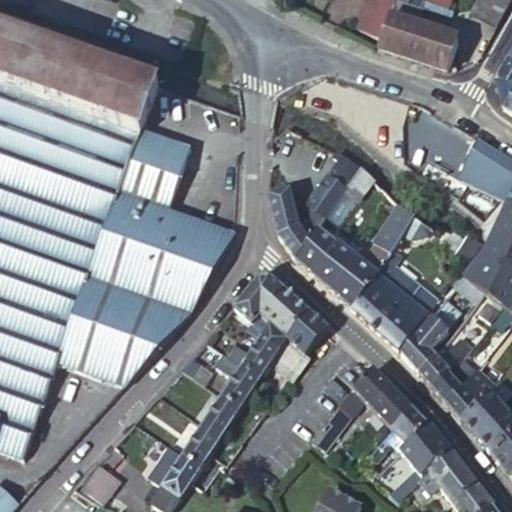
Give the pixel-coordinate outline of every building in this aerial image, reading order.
[(382,43),(385,36),(395,4),(396,0),(373,0),(359,32),(382,43)] [(407,0),(405,7),(413,10),(418,1),(418,0),(407,0)] [(418,0),(418,1),(429,6),(445,11),(449,0),(418,0)] [(511,0),(487,0),(474,24),(495,35),(511,1),(511,0)] [(413,10),(422,13),(426,15),(429,6),(418,1),(413,10)] [(382,43),(379,55),(412,66),(447,77),(451,67),(458,44),(416,30),(422,13),(413,10),(405,7),(395,4),(385,36),(382,43)] [(0,452),(22,460),(57,367),(125,393),(186,326),(190,320),(202,299),(236,239),(236,235),(169,213),(131,201),(150,140),(142,137),(159,91),(0,35),(0,452)] [(504,115),(511,119),(511,62),(509,60),(496,82),(504,115)] [(131,201),(169,213),(188,153),(150,140),(131,201)] [(506,208),(511,195),(511,164),(479,144),(457,183),(499,204),(506,208)] [(284,174),(270,174),(268,200),(278,240),(295,263),(316,233),(343,194),(359,172),(350,166),(336,155),(332,161),(338,165),(297,224),(289,194),(293,193),(290,181),(286,182),(284,174)] [(369,182),(359,172),(343,194),(354,204),(369,182)] [(375,188),(369,182),(354,204),(370,216),(383,196),(375,188)] [(511,195),(506,208),(487,247),(482,258),(462,282),(504,312),(511,317),(511,195)] [(380,223),(392,206),(389,203),(383,196),(370,216),(380,223)] [(316,233),(295,263),(314,280),(351,314),(379,280),(379,278),(415,221),(409,218),(396,210),(367,254),(361,250),(359,252),(342,239),(337,247),(328,241),(316,233)] [(379,280),(351,314),(370,332),(399,295),(403,290),(405,288),(390,276),(415,242),(429,239),(433,235),(448,245),(453,236),(436,231),(430,229),(423,226),(415,221),(379,278),(379,280)] [(337,247),(342,239),(334,233),(328,241),(337,247)] [(472,260),(481,246),(453,236),(448,245),(468,257),(472,260)] [(468,257),(448,245),(424,279),(429,282),(438,289),(442,292),(468,257)] [(261,343),(281,355),(308,315),(288,296),(271,282),(264,282),(259,282),(234,313),(253,330),(248,335),(261,343)] [(420,291),(429,298),(438,289),(429,282),(420,291)] [(459,288),(440,313),(450,320),(469,295),(459,288)] [(403,290),(399,295),(409,303),(413,298),(403,290)] [(399,295),(370,332),(397,355),(421,326),(438,304),(429,298),(420,291),(413,298),(409,303),(399,295)] [(477,319),(490,329),(500,317),(487,307),(477,319)] [(308,315),(281,355),(272,369),(289,383),(294,387),(311,364),(305,359),(329,334),(324,329),(308,315)] [(510,325),(500,317),(490,329),(489,330),(499,338),(510,325)] [(431,322),(400,358),(418,378),(436,361),(432,356),(438,347),(448,335),(431,322)] [(272,369),(281,355),(261,343),(242,371),(262,383),(272,369)] [(436,361),(443,352),(438,347),(432,356),(436,361)] [(436,361),(418,378),(433,392),(460,368),(466,359),(455,349),(448,357),(440,365),(436,361)] [(448,357),(443,352),(436,361),(440,365),(448,357)] [(234,382),(222,401),(241,414),(262,383),(242,371),(225,360),(217,372),(234,382)] [(460,368),(433,392),(445,407),(461,392),(458,389),(465,381),(470,378),(460,368)] [(412,412),(373,374),(340,410),(312,448),(323,457),(364,407),(392,435),(412,412)] [(461,392),(445,407),(459,424),(489,394),(492,391),(482,381),(473,389),(465,396),(461,392)] [(458,389),(461,392),(469,385),(465,381),(458,389)] [(511,398),(511,397),(499,383),(492,391),(489,394),(501,408),(507,403),(511,398)] [(469,385),(461,392),(465,396),(473,389),(469,385)] [(489,394),(459,424),(469,434),(492,461),(507,447),(511,437),(511,420),(505,413),(511,408),(507,403),(501,408),(489,394)] [(183,460),(202,473),(208,465),(222,444),(228,434),(241,414),(222,401),(183,460)] [(427,428),(412,412),(392,435),(373,458),(364,468),(370,473),(399,442),(407,450),(427,428)] [(450,456),(427,428),(407,450),(401,456),(416,475),(421,482),(427,476),(450,456)] [(152,458),(161,446),(138,431),(129,443),(152,458)] [(504,477),(511,471),(511,437),(507,447),(492,461),(504,477)] [(178,503),(181,504),(192,489),(202,473),(183,460),(169,451),(150,478),(162,490),(161,492),(178,503)] [(452,455),(450,456),(427,476),(421,482),(419,484),(430,498),(439,491),(451,507),(478,487),(452,455)] [(202,473),(192,489),(203,497),(220,473),(208,465),(202,473)] [(80,496),(103,511),(122,485),(99,469),(80,496)] [(419,484),(421,482),(416,475),(405,487),(411,494),(419,484)] [(495,509),(478,487),(451,507),(455,511),(490,511),(492,511),(495,509)] [(0,511),(17,511),(20,509),(0,490),(0,511)] [(155,511),(172,511),(178,503),(161,492),(150,508),(155,511)] [(360,511),(329,495),(320,511),(360,511)]
